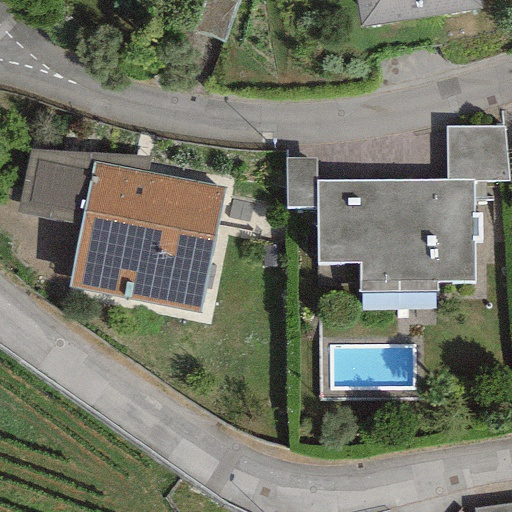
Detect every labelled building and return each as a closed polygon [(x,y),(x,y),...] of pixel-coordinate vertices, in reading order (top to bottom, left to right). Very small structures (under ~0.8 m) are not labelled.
[(202,0),(192,33),(224,43),(237,0),(202,0)] [(477,0),(355,0),(361,26),(479,9),(477,0)] [(445,181),(471,181),(507,181),(504,127),(445,127),(445,181)] [(79,225),(91,162),(145,173),(149,157),(29,150),(15,214),(79,225)] [(284,208),(315,208),(315,181),(314,158),(284,159),(284,208)] [(145,173),(91,162),(79,225),(67,288),(197,313),(223,189),(145,173)] [(445,181),(315,181),(315,208),(316,263),(358,263),(357,292),(435,291),(435,282),(474,281),(472,241),(480,241),(479,213),(472,214),(471,181),(445,181)]
